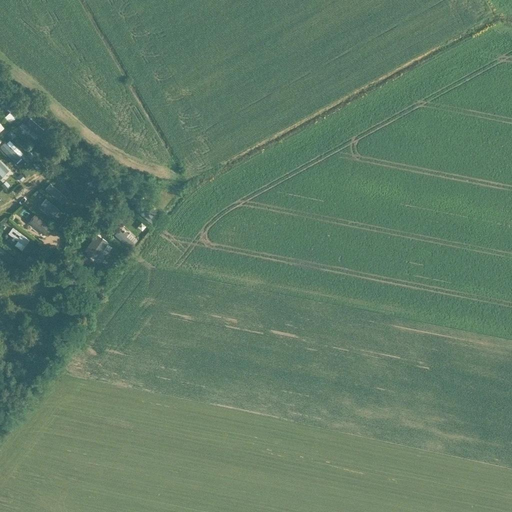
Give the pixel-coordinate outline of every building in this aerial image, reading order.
[(0,118),(4,123),(15,112),(0,96),(0,108),(3,111),(0,113),(0,118)] [(22,118),(17,127),(35,136),(39,127),(22,118)] [(0,140),(0,155),(8,164),(15,157),(0,140)] [(54,197),(62,192),(58,186),(51,191),(54,197)] [(43,218),(50,223),(58,212),(41,199),(35,207),(45,215),(43,218)] [(21,221),(41,237),(48,229),(28,213),(21,221)] [(5,226),(0,233),(0,234),(9,241),(7,244),(16,250),(24,239),(5,226)] [(89,232),(78,250),(96,261),(107,243),(89,232)]
